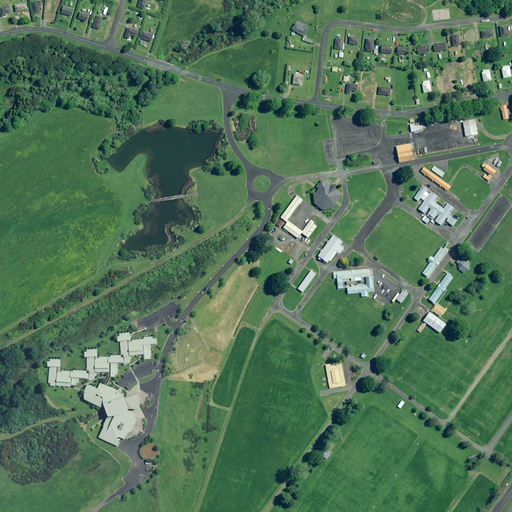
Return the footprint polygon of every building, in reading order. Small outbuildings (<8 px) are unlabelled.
[(146,0),(139,0),(137,7),(144,9),(146,0)] [(41,6),(40,1),(32,2),(34,14),(40,13),(39,6),(41,6)] [(57,3),(51,1),(47,12),(53,15),(57,3)] [(26,4),(23,4),(23,3),(14,5),(15,12),(27,9),(26,4)] [(10,13),(9,5),(0,6),(0,12),(1,17),(6,16),(6,14),(10,13)] [(73,9),(63,6),(61,13),(71,16),(73,9)] [(450,19),(449,9),(432,10),(433,20),(439,20),(439,18),(443,18),(443,19),(450,19)] [(88,15),(80,12),(78,18),(86,21),(88,15)] [(103,18),(96,16),(93,27),(99,29),(103,18)] [(303,27),(295,23),(291,29),(304,36),(309,27),(304,25),(303,27)] [(507,31),(506,25),(499,26),(501,37),(510,35),(510,31),(507,31)] [(139,31),(128,27),(124,37),(129,39),(130,35),(136,37),(139,31)] [(493,31),(491,31),(491,30),(481,31),(482,38),(493,37),(493,31)] [(477,39),(476,31),(466,33),(467,34),(464,35),(465,41),(477,39)] [(153,35),(143,32),(141,38),(151,42),(153,35)] [(460,45),(458,34),(451,35),(453,46),(460,45)] [(342,38),(336,37),(334,49),(344,50),(344,44),(342,44),(342,38)] [(359,38),(350,37),(349,43),(358,45),(359,38)] [(374,39),(366,38),(365,48),(366,48),(366,51),(373,52),(374,39)] [(446,50),(445,42),(436,43),(436,45),(434,45),(435,51),(446,50)] [(429,52),(428,44),(419,46),(420,47),(417,47),(418,54),(429,52)] [(500,68),(502,78),(510,77),(508,65),(501,67),(502,68),(500,68)] [(480,72),(482,82),(490,80),(488,69),(482,70),(482,72),(480,72)] [(461,76),(462,85),(471,84),(468,73),(462,74),(462,75),(461,76)] [(303,75),(294,74),(293,84),(300,85),(301,80),(302,80),(303,75)] [(441,79),(443,89),(451,88),(448,76),(442,78),(442,79),(441,79)] [(421,83),(422,93),(430,92),(428,80),(422,82),(422,83),(421,83)] [(346,83),(345,93),(350,93),(350,90),(356,91),(357,84),(346,83)] [(374,86),(362,85),(361,92),(373,94),(374,86)] [(389,88),(378,86),(377,94),(388,95),(389,88)] [(505,104),(497,106),(500,121),(507,119),(505,104)] [(473,118),(461,120),(464,137),(476,135),(473,118)] [(418,123),(410,125),(411,132),(420,130),(418,123)] [(410,143),(395,146),(398,162),(413,159),(410,143)] [(495,170),(485,163),(481,169),(490,176),(495,170)] [(442,172),(433,165),(430,169),(439,176),(442,172)] [(450,186),(421,166),(418,171),(446,191),(450,186)] [(470,172),(462,183),(460,181),(461,179),(458,176),(452,184),(455,187),(458,183),(461,185),(453,195),(459,200),(476,176),(470,172)] [(489,178),(483,174),(480,178),(486,182),(489,178)] [(340,195),(321,180),(310,194),(312,205),(320,212),(332,209),(340,195)] [(439,227),(445,219),(446,219),(444,222),(450,227),(456,219),(451,216),(451,217),(447,214),(452,207),(446,203),(442,209),(431,201),(435,195),(429,191),(427,194),(423,191),(425,188),(421,185),(412,198),(416,201),(418,198),(422,201),(416,209),(422,213),(426,208),(428,209),(425,214),(432,220),(436,215),(437,216),(432,222),(439,227)] [(300,199),(295,195),(278,219),(283,222),(300,199)] [(300,232),(285,221),(281,228),(295,238),(300,232)] [(316,226),(309,221),(299,233),(307,239),(316,226)] [(341,242),(331,235),(315,257),(325,264),(341,242)] [(446,251),(440,246),(419,274),(426,279),(446,251)] [(468,263),(462,259),(455,268),(461,273),(468,263)] [(364,286),(345,288),(346,295),(359,294),(360,297),(366,297),(366,293),(372,293),(371,277),(369,277),(368,269),(331,272),(332,279),(335,279),(336,289),(341,289),(341,279),(349,278),(349,281),(345,281),(346,285),(356,284),(356,281),(359,281),(359,278),(364,277),(364,286)] [(314,274),(309,270),(296,289),(301,292),(314,274)] [(452,278),(445,273),(426,299),(433,304),(452,278)] [(406,294),(401,290),(394,300),(399,304),(406,294)] [(444,310),(435,304),(430,311),(438,318),(444,310)] [(444,325),(426,312),(419,322),(437,335),(444,325)] [(47,388),(66,390),(67,380),(85,381),(86,374),(107,374),(107,379),(113,378),(113,376),(115,376),(115,365),(121,365),(121,359),(140,356),(141,362),(149,361),(147,347),(154,347),(154,339),(140,339),(140,341),(127,343),(126,335),(116,336),(116,339),(114,339),(114,345),(117,344),(117,358),(94,359),(94,351),(84,351),(83,354),(80,355),(81,360),(83,360),(83,373),(56,373),(57,362),(47,361),(47,364),(44,364),(43,369),(46,369),(45,385),(47,386),(47,388)] [(344,386),(339,362),(322,365),(327,390),(344,386)] [(80,393),(81,401),(101,410),(105,419),(96,438),(115,447),(118,440),(120,441),(126,434),(129,433),(132,425),(130,414),(125,412),(121,396),(115,394),(113,391),(98,384),(94,390),(85,386),(80,393)] [(156,454),(157,452),(156,449),(155,447),(154,445),(152,444),(149,443),(147,444),(145,445),(143,446),(141,449),(141,451),(141,453),(142,456),(144,457),(146,459),(149,459),(151,459),(153,458),(155,456),(156,454)] [(323,449),(319,455),(326,460),(330,453),(323,449)]
